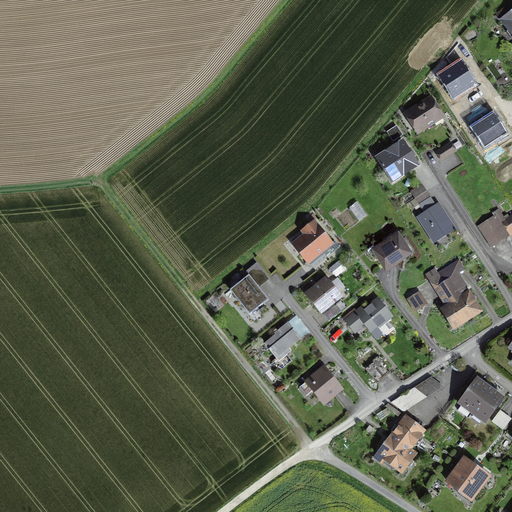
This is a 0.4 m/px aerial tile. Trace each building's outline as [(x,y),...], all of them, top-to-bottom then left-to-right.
[(511,10),(499,20),(511,37),(511,10)] [(476,83),(461,61),(439,75),(454,97),(476,83)] [(403,115),(417,138),(446,120),(432,98),(403,115)] [(506,132),(494,113),(473,127),(485,146),(506,132)] [(436,152),(440,160),(456,150),(451,143),(436,152)] [(403,144),(379,159),(392,180),(416,165),(403,144)] [(414,199),(425,192),(420,185),(409,192),(414,199)] [(425,192),(414,199),(418,205),(429,198),(425,192)] [(419,215),(433,241),(453,230),(439,204),(419,215)] [(511,215),(500,223),(498,221),(504,217),(501,213),(479,226),(492,246),(511,233),(511,215)] [(293,245),(307,263),(331,244),(313,221),(299,232),(303,237),(293,245)] [(373,247),(385,266),(411,250),(399,231),(373,247)] [(340,260),(329,268),(336,277),(346,269),(340,260)] [(461,260),(439,274),(436,269),(425,276),(443,307),(445,310),(444,311),(454,327),(481,311),(467,288),(460,277),(468,272),(461,260)] [(230,290),(248,316),(268,302),(259,289),(270,281),(258,264),(245,273),(249,277),(230,290)] [(305,295),(320,316),(342,300),(327,280),(305,295)] [(409,300),(416,309),(424,304),(417,294),(409,300)] [(344,320),(354,333),(364,325),(370,333),(392,317),(378,299),(366,308),(364,304),(344,320)] [(263,345),(277,362),(302,341),(288,324),(263,345)] [(378,357),(366,368),(378,382),(390,371),(378,357)] [(312,390),(323,404),(342,390),(324,368),(301,386),(307,394),(312,390)] [(442,386),(431,377),(392,402),(403,412),(410,407),(419,401),(432,393),(439,388),(442,386)] [(501,399),(478,381),(460,402),(462,404),(458,410),(466,416),(471,410),(485,421),(501,399)] [(405,416),(374,458),(400,477),(431,435),(405,416)] [(464,458),(445,483),(473,503),(491,478),(464,458)]
